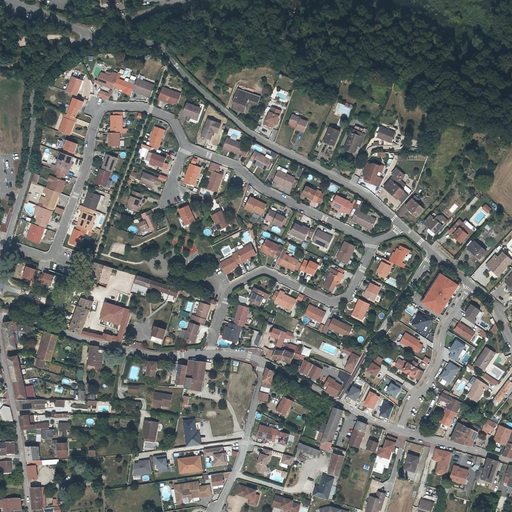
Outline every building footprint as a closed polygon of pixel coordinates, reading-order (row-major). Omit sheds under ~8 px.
[(96,82),(112,89),(113,86),(116,78),(117,74),(112,72),(110,76),(100,73),(96,82)] [(66,92),(76,96),(81,81),(71,77),(66,92)] [(125,94),(129,95),(131,91),(135,81),(128,78),(126,82),(116,78),(113,86),(121,90),(126,92),(125,94)] [(153,85),(141,81),(141,82),(135,80),(135,81),(131,91),(149,97),(153,85)] [(268,96),(270,90),(264,87),(262,93),(268,96)] [(181,93),(168,88),(164,100),(177,105),(181,93)] [(261,97),(238,89),(230,108),(245,114),(249,103),(258,106),(261,97)] [(70,106),(67,115),(76,118),(79,109),(81,110),(83,103),(73,99),(70,106)] [(203,108),(189,103),(184,113),(192,117),(191,119),(192,121),(196,122),(198,121),(203,108)] [(266,121),(264,125),(272,128),(274,124),(276,125),(280,115),(279,115),(280,111),(271,107),(270,111),(268,110),(265,121),(266,121)] [(110,116),(110,134),(119,134),(121,134),(125,134),(125,131),(121,131),(121,116),(121,114),(112,113),(112,117),(110,116)] [(302,119),(294,116),(290,124),(298,128),(297,130),(304,133),(308,124),(301,121),(302,119)] [(65,117),(59,131),(68,134),(70,129),(72,130),(75,121),(65,117)] [(221,123),(209,119),(202,136),(210,138),(213,130),(218,132),(221,123)] [(155,134),(150,145),(158,148),(166,130),(156,126),(153,133),(155,134)] [(363,139),(366,130),(356,126),(353,134),(351,133),(344,149),(353,153),(357,146),(360,138),(363,139)] [(395,133),(381,127),(377,137),(392,142),(395,133)] [(340,133),(329,128),(324,142),(334,146),(340,133)] [(119,134),(110,134),(108,134),(108,147),(119,147),(119,134)] [(226,136),(222,147),(230,150),(238,153),(243,142),(226,136)] [(65,141),(60,153),(60,154),(70,157),(75,144),(65,141)] [(245,148),(241,156),(246,158),(250,150),(245,148)] [(150,151),(146,161),(149,162),(150,161),(156,163),(163,166),(164,162),(166,157),(150,151)] [(250,160),(254,162),(259,165),(258,167),(265,171),(271,162),(255,152),(250,160)] [(70,157),(60,154),(54,171),(55,172),(63,175),(66,176),(73,158),(70,157)] [(104,161),(101,170),(110,174),(111,174),(117,159),(109,155),(108,157),(106,162),(104,161)] [(360,181),(380,187),(382,178),(380,177),(383,166),(366,161),(360,181)] [(209,170),(213,171),(206,188),(214,192),(217,184),(219,184),(223,175),(218,173),(215,172),(217,170),(214,169),(214,167),(216,164),(212,162),(209,170)] [(200,168),(190,164),(183,180),(193,185),(200,168)] [(278,170),(279,170),(274,181),(277,182),(277,181),(283,184),(290,188),(290,187),(294,179),(294,178),(285,173),(287,170),(280,167),(278,170)] [(101,170),(100,169),(97,176),(99,177),(97,184),(105,187),(110,174),(101,170)] [(404,176),(396,169),(392,174),(396,176),(385,189),(397,199),(403,192),(404,192),(402,190),(406,185),(401,181),(404,176)] [(161,178),(145,171),(141,181),(154,186),(155,183),(159,184),(161,178)] [(55,179),(49,177),(47,181),(52,183),(49,190),(58,193),(59,194),(63,183),(59,181),(55,179)] [(328,190),(335,193),(338,186),(331,183),(328,190)] [(316,192),(307,187),(303,195),(308,198),(312,200),(312,201),(316,203),(321,192),(317,190),(316,192)] [(49,190),(45,188),(43,193),(46,195),(41,208),(51,212),(58,193),(49,190)] [(142,193),(133,190),(126,206),(136,210),(138,205),(141,198),(140,197),(142,193)] [(89,192),(83,207),(95,211),(100,197),(89,192)] [(408,196),(403,192),(397,199),(402,203),(408,196)] [(265,205),(250,197),(244,208),(252,212),(252,211),(261,215),(265,205)] [(349,203),(337,197),(332,206),(336,208),(341,211),(340,212),(344,214),(349,203)] [(424,209),(413,200),(406,208),(417,218),(424,209)] [(194,220),(186,205),(177,209),(185,224),(194,220)] [(491,209),(487,205),(483,209),(488,213),(491,209)] [(35,221),(34,225),(43,229),(45,224),(46,225),(51,212),(41,208),(39,207),(36,216),(34,221),(35,221)] [(157,227),(150,210),(142,214),(149,231),(157,227)] [(360,211),(357,210),(351,221),(361,227),(362,225),(371,229),(375,220),(360,213),(360,211)] [(228,226),(221,211),(212,216),(216,224),(219,231),(228,226)] [(284,217),(277,213),(276,215),(268,211),(264,218),(280,226),(284,217)] [(87,230),(88,230),(90,227),(93,216),(83,212),(77,226),(87,230)] [(431,232),(435,236),(446,223),(442,220),(443,216),(438,216),(437,215),(434,213),(431,216),(425,223),(433,230),(431,232)] [(456,225),(469,236),(473,231),(459,220),(456,225)] [(34,225),(32,224),(27,239),(38,243),(43,229),(34,225)] [(302,227),(295,224),(290,233),(304,240),(308,231),(302,227)] [(469,236),(456,225),(449,233),(462,244),(469,236)] [(87,230),(77,226),(76,230),(74,229),(69,243),(78,246),(83,233),(85,234),(87,230)] [(332,238),(318,231),(313,242),(326,249),(332,238)] [(281,249),(283,246),(278,244),(278,245),(265,239),(260,249),(267,252),(273,255),(274,253),(278,256),(280,252),(281,249)] [(354,247),(344,242),(336,258),(345,263),(349,255),(350,255),(354,247)] [(487,253),(475,243),(468,251),(480,261),(487,253)] [(250,244),(235,251),(236,251),(240,260),(241,262),(245,260),(244,259),(255,254),(250,244)] [(391,257),(389,261),(393,263),(403,268),(405,264),(402,262),(407,253),(409,254),(410,250),(401,246),(400,249),(398,248),(393,257),(391,257)] [(232,256),(219,262),(224,271),(237,265),(236,262),(240,260),(236,251),(231,254),(232,256)] [(280,261),(279,263),(286,267),(287,265),(293,268),(297,260),(283,253),(280,252),(278,256),(276,259),(280,261)] [(498,259),(495,257),(487,266),(499,277),(511,261),(511,260),(503,253),(498,259)] [(317,265),(304,258),(298,268),(304,270),(313,274),(317,265)] [(393,263),(389,261),(383,258),(381,261),(382,262),(380,267),(378,271),(386,275),(390,266),(392,266),(393,263)] [(111,276),(112,269),(95,264),(94,271),(100,272),(104,274),(111,276)] [(34,282),(38,271),(28,267),(24,278),(34,282)] [(340,274),(327,267),(325,271),(327,272),(320,286),(330,290),(333,284),(335,285),(340,274)] [(46,274),(44,285),(54,287),(56,276),(46,274)] [(104,274),(102,281),(109,283),(111,276),(104,274)] [(458,286),(440,274),(420,304),(439,316),(458,286)] [(147,287),(150,281),(136,277),(134,284),(147,287)] [(382,283),(373,279),(372,282),(370,282),(367,288),(368,289),(365,296),(374,300),(382,283)] [(168,294),(170,287),(150,281),(147,287),(165,293),(168,294)] [(179,289),(170,287),(168,294),(177,296),(179,289)] [(265,293),(255,288),(252,293),(253,293),(252,297),(250,301),(260,305),(265,293)] [(285,293),(281,291),(275,302),(291,310),(296,300),(284,294),(285,293)] [(297,300),(304,302),(306,296),(299,294),(297,300)] [(67,330),(82,335),(83,333),(81,332),(92,302),(80,298),(69,327),(67,330)] [(363,319),(370,304),(361,299),(357,307),(359,308),(355,315),(363,319)] [(192,315),(190,319),(204,324),(209,311),(207,310),(209,305),(201,303),(196,316),(192,315)] [(244,326),(251,307),(240,304),(233,322),(242,325),(244,326)] [(482,311),(472,304),(464,315),(474,322),(482,311)] [(324,313),(309,305),(304,314),(319,322),(324,313)] [(178,315),(188,318),(190,313),(180,310),(178,315)] [(434,321),(422,313),(413,326),(425,334),(434,321)] [(328,328),(331,321),(328,319),(321,333),(325,334),(328,328)] [(347,326),(332,319),(331,321),(328,328),(343,335),(347,326)] [(242,325),(233,322),(230,321),(224,338),(233,341),(237,329),(240,330),(242,325)] [(461,322),(455,330),(469,341),(475,333),(461,322)] [(11,323),(2,324),(1,328),(4,345),(5,350),(14,349),(11,331),(29,330),(34,332),(34,329),(24,325),(11,323)] [(198,326),(190,324),(187,332),(185,332),(183,340),(191,342),(194,334),(196,335),(198,326)] [(494,324),(490,330),(495,334),(499,328),(494,324)] [(165,331),(154,327),(150,341),(161,344),(165,331)] [(286,333),(274,329),(271,337),(279,339),(278,343),(277,346),(278,346),(281,347),(283,342),(285,337),(286,333)] [(57,337),(44,333),(36,358),(49,362),(57,337)] [(93,339),(110,343),(112,335),(104,333),(103,336),(94,334),(93,339)] [(424,342),(406,333),(401,343),(419,352),(424,342)] [(466,346),(458,340),(447,353),(455,360),(466,346)] [(281,347),(278,346),(278,351),(285,351),(285,350),(287,351),(288,350),(289,345),(286,344),(283,342),(281,347)] [(290,344),(289,345),(288,350),(294,352),(297,353),(297,351),(297,348),(297,346),(290,344)] [(301,354),(309,356),(311,348),(303,346),(301,354)] [(89,371),(94,371),(94,366),(96,366),(96,365),(97,349),(97,348),(90,347),(87,365),(89,365),(88,369),(89,371)] [(267,358),(282,359),(287,361),(287,363),(289,364),(290,362),(291,363),(294,355),(300,357),(301,355),(300,354),(297,353),(294,352),(294,354),(287,351),(285,350),(285,351),(278,351),(270,350),(266,348),(265,347),(264,351),(269,353),(267,357),(267,358)] [(496,353),(487,347),(477,364),(486,369),(496,353)] [(354,349),(346,364),(355,367),(362,353),(354,349)] [(6,358),(8,366),(18,366),(16,357),(6,358)] [(384,362),(377,358),(368,371),(375,376),(384,362)] [(45,362),(37,360),(34,367),(43,370),(45,362)] [(412,365),(404,360),(400,368),(416,378),(420,370),(416,367),(418,364),(414,361),(412,365)] [(322,371),(303,361),(299,372),(317,381),(322,371)] [(154,378),(157,362),(148,362),(145,376),(154,378)] [(189,362),(184,387),(200,390),(204,364),(196,363),(189,362)] [(460,368),(451,362),(441,377),(451,383),(460,368)] [(465,369),(473,374),(476,369),(468,364),(465,369)] [(346,365),(344,370),(351,373),(353,368),(346,365)] [(18,366),(8,366),(13,383),(22,382),(18,366)] [(186,367),(178,366),(175,386),(182,387),(186,367)] [(266,368),(262,386),(270,388),(271,385),(273,377),(274,378),(276,373),(266,368)] [(420,370),(416,378),(420,380),(424,372),(420,370)] [(491,383),(494,379),(485,372),(482,377),(491,383)] [(489,387),(478,379),(474,384),(472,388),(473,389),(468,395),(477,401),(482,395),(480,394),(485,388),(487,390),(489,387)] [(511,386),(511,381),(508,379),(494,398),(500,402),(511,386)] [(342,387),(332,381),(329,386),(326,392),(336,397),(342,387)] [(24,391),(22,382),(13,383),(16,398),(28,399),(27,391),(24,391)] [(401,389),(392,384),(387,393),(396,398),(401,389)] [(281,391),(271,385),(270,388),(280,394),(281,391)] [(262,386),(259,400),(267,402),(269,394),(270,388),(262,386)] [(364,391),(354,386),(347,396),(358,402),(364,391)] [(380,396),(370,391),(364,405),(374,410),(380,396)] [(461,398),(449,392),(447,395),(453,398),(459,401),(461,398)] [(154,393),(153,401),(169,403),(171,395),(154,393)] [(453,398),(447,395),(444,393),(438,404),(447,409),(447,408),(453,398)] [(277,410),(286,415),(293,400),(289,398),(285,396),(277,410)] [(462,403),(459,401),(453,398),(447,408),(456,413),(462,403)] [(17,401),(18,410),(29,409),(44,410),(44,401),(31,401),(30,403),(27,403),(27,401),(17,401)] [(395,405),(385,402),(381,415),(391,419),(395,405)] [(331,447),(335,437),(343,411),(334,408),(322,443),(331,447)] [(456,413),(447,408),(447,409),(443,417),(440,422),(449,426),(456,413)] [(27,417),(19,417),(23,430),(37,429),(42,429),(49,429),(48,423),(43,424),(42,425),(32,426),(32,424),(33,424),(31,416),(27,417)] [(461,422),(457,429),(470,434),(473,428),(473,426),(474,424),(472,423),(470,427),(466,425),(468,420),(463,417),(461,422)] [(490,418),(482,431),(487,433),(490,428),(494,430),(497,424),(490,420),(491,419),(490,418)] [(199,419),(184,421),(187,446),(205,444),(203,430),(201,430),(199,419)] [(144,421),(143,424),(145,425),(144,431),(143,438),(154,440),(157,423),(144,421)] [(359,447),(363,437),(367,425),(358,422),(354,434),(350,444),(359,447)] [(291,433),(261,424),(257,437),(288,446),(291,433)] [(511,430),(500,425),(494,441),(506,445),(511,430)] [(465,444),(471,446),(478,431),(473,428),(470,434),(465,444)] [(452,441),(465,444),(470,434),(457,429),(452,441)] [(380,446),(376,455),(389,459),(397,438),(387,434),(382,447),(380,446)] [(67,440),(52,440),(52,445),(58,445),(58,456),(67,457),(67,440)] [(371,441),(367,449),(375,452),(378,443),(371,441)] [(320,451),(300,443),(298,449),(318,456),(320,451)] [(7,456),(15,455),(13,444),(5,445),(7,456)] [(25,446),(28,460),(34,460),(32,446),(25,446)] [(226,447),(204,450),(205,457),(215,456),(216,461),(213,461),(214,467),(228,465),(226,447)] [(451,453),(435,449),(433,460),(440,461),(439,463),(438,463),(437,470),(447,473),(451,453)] [(271,456),(260,453),(256,466),(259,472),(266,472),(271,456)] [(345,456),(334,453),(328,474),(339,477),(345,456)] [(167,454),(154,456),(156,473),(169,471),(167,454)] [(294,457),(285,454),(282,463),(292,465),(294,457)] [(405,469),(415,472),(419,458),(409,455),(405,469)] [(201,456),(178,459),(180,474),(203,471),(201,456)] [(152,473),(149,459),(134,462),(133,476),(152,473)] [(499,462),(490,459),(486,470),(482,468),(479,477),(492,482),(499,462)] [(11,463),(0,463),(0,470),(1,471),(1,474),(11,474),(11,463)] [(27,467),(29,479),(37,478),(35,466),(27,467)] [(459,468),(455,467),(451,480),(467,485),(468,480),(466,479),(468,471),(459,469),(459,468)] [(223,474),(212,475),(213,488),(225,487),(223,474)] [(328,500),(334,479),(324,476),(320,490),(315,489),(313,495),(328,500)] [(200,497),(211,496),(209,486),(199,487),(198,482),(185,483),(186,488),(178,489),(179,501),(186,501),(186,497),(192,496),(191,495),(194,495),(194,496),(200,495),(200,496),(200,497)] [(186,488),(185,483),(183,484),(183,487),(175,488),(177,503),(189,502),(192,499),(192,497),(200,496),(200,495),(194,496),(194,495),(191,495),(192,496),(186,497),(186,501),(179,501),(178,489),(186,488)] [(256,491),(241,486),(238,495),(245,497),(245,496),(250,497),(249,498),(248,502),(256,505),(259,496),(255,495),(256,491)] [(40,488),(31,488),(33,509),(42,508),(42,507),(45,507),(45,502),(41,502),(40,488)] [(386,494),(379,492),(377,498),(370,497),(367,510),(373,511),(378,511),(379,510),(380,507),(382,507),(386,494)] [(293,502),(276,497),(273,507),(282,510),(283,508),(286,509),(291,511),(290,511),(298,511),(300,506),(293,504),(293,502)] [(11,511),(20,511),(19,500),(0,501),(0,502),(0,508),(4,508),(4,510),(11,510),(11,511)] [(431,511),(433,504),(421,501),(417,511),(431,511)]
